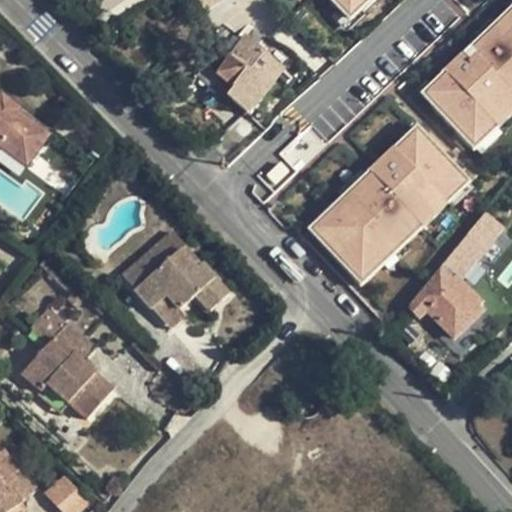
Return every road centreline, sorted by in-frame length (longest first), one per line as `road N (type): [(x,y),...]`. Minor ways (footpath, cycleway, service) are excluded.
road 1 (secondary): [(17,0),(312,302)]
road 2 (secondary): [(312,302),(504,511)]
road 3 (residential): [(124,511),(312,302)]
